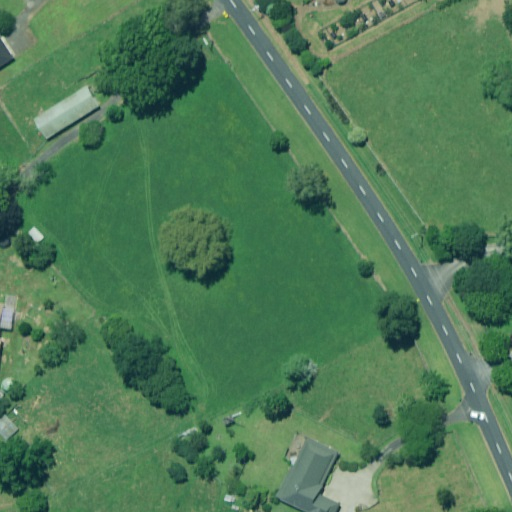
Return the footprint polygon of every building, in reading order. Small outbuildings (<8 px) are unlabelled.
[(0,69),(15,60),(0,36),(0,69)] [(101,108),(89,88),(36,120),(49,140),(101,108)] [(16,306),(0,304),(0,353),(3,328),(13,329),(16,306)] [(19,431),(6,416),(0,421),(0,434),(7,442),(19,431)] [(297,462),(279,500),(306,511),(338,511),(341,505),(321,496),(340,455),(311,442),(301,464),(297,462)]
